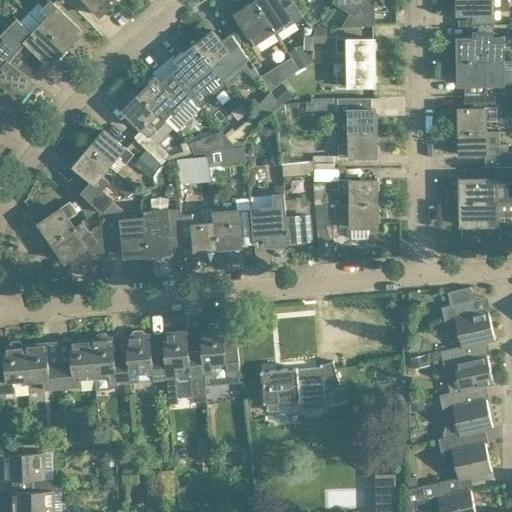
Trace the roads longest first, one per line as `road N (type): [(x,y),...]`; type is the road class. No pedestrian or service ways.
road 1 (residential): [(0,308),(415,273)]
road 2 (residential): [(0,216),(11,185),(76,93),(182,0)]
road 3 (residential): [(415,273),(413,0)]
